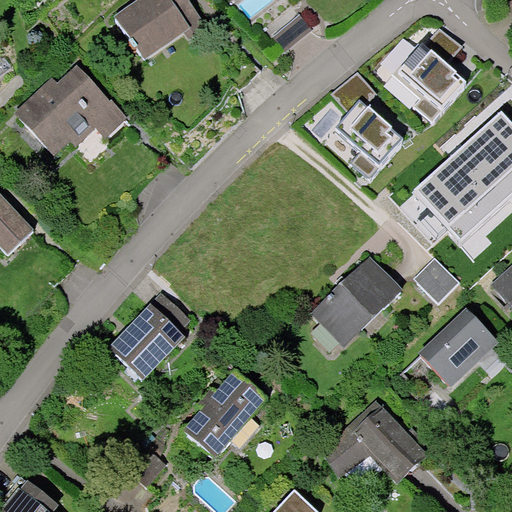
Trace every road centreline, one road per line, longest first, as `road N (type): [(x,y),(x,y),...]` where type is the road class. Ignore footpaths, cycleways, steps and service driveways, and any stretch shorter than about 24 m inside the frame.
road 1 (residential): [(6,420),(158,232),(288,104),(417,0)]
road 2 (residential): [(117,511),(6,420)]
